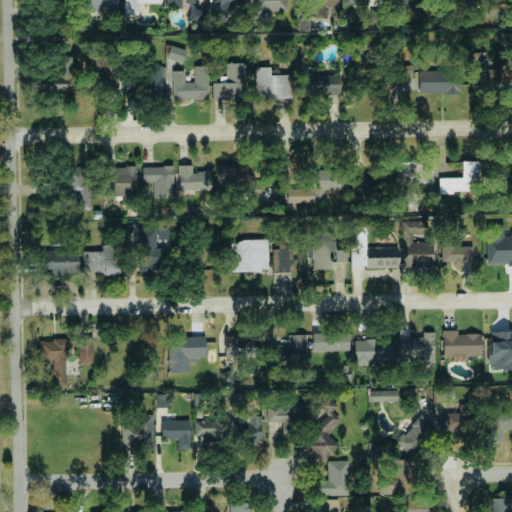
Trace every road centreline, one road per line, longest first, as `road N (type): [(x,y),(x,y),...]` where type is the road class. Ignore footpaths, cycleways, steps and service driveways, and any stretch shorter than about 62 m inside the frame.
road 1 (residential): [(23,511),(9,0)]
road 2 (residential): [(511,127),(12,135)]
road 3 (residential): [(511,297),(18,306)]
road 4 (residential): [(236,475),(23,479)]
